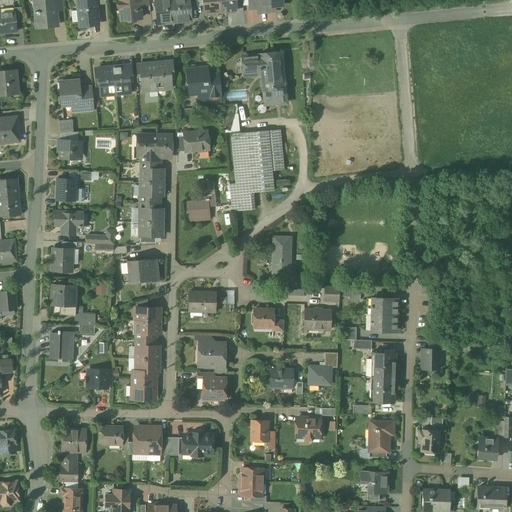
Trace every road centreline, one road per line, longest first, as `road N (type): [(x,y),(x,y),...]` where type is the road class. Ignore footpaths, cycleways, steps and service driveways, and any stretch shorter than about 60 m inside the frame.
road 1 (residential): [(40,52),(401,20)]
road 2 (residential): [(168,414),(225,416),(221,494),(140,487)]
road 3 (residential): [(406,467),(413,302)]
road 4 (unclassified): [(401,20),(412,172)]
road 5 (residential): [(168,414),(174,275)]
road 6 (residential): [(29,411),(168,414)]
road 7 (residential): [(31,274),(29,411)]
